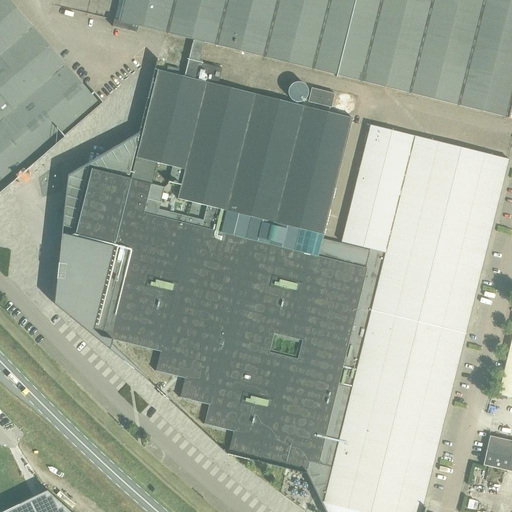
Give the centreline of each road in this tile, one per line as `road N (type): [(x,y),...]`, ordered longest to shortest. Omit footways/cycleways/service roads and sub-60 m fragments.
road 1 (unclassified): [(0,280),(157,437),(247,511)]
road 2 (unknown): [(511,129),(369,107),(333,233)]
road 3 (residential): [(448,511),(511,261)]
road 4 (primary): [(157,511),(0,360)]
